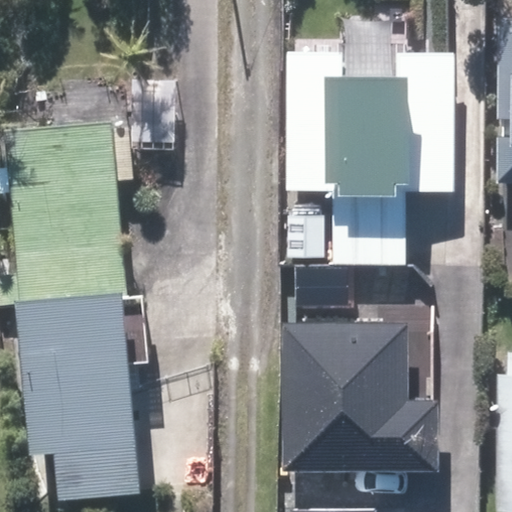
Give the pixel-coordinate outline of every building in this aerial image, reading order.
[(302,42),(299,187),(345,188),(344,256),(413,259),(414,191),(459,192),(462,47),(302,42)] [(123,115),(22,123),(25,160),(8,161),(10,185),(27,184),(32,270),(0,273),(0,300),(35,298),(144,290),(143,278),(136,278),(128,174),(143,173),(139,122),(124,124),(123,115)] [(286,217),(286,248),(310,248),(310,217),(286,217)] [(144,290),(35,298),(46,439),(156,430),(144,290)] [(299,316),(296,461),(449,464),(449,393),(417,392),(418,318),(299,316)]
